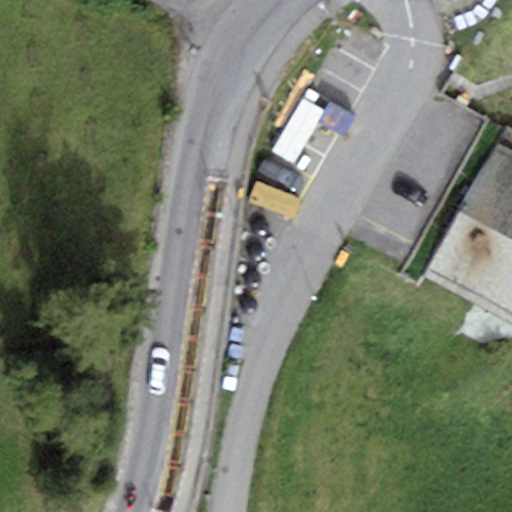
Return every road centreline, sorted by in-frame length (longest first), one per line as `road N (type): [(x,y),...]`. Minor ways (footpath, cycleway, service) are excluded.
road 1 (residential): [(404,0),(412,48),(402,89),(268,331),(231,470),(230,511)]
road 2 (secondary): [(282,0),(248,47),(230,93),(150,511)]
